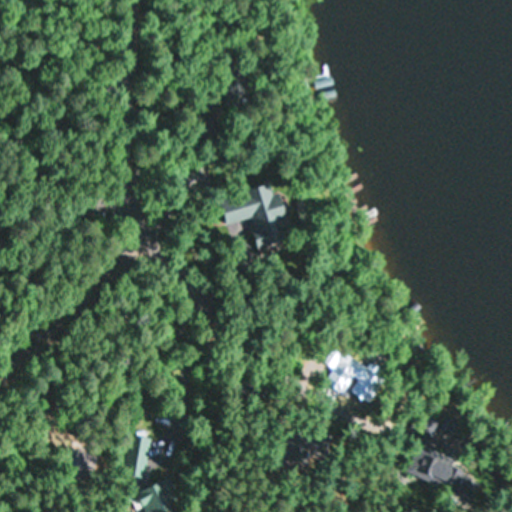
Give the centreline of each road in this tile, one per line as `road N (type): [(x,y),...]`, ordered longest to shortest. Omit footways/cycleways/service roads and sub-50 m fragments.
road 1 (residential): [(356,415),(235,335),(186,290),(137,220)]
road 2 (residential): [(137,220),(127,199),(121,133),(124,0)]
road 3 (residential): [(137,220),(0,352)]
